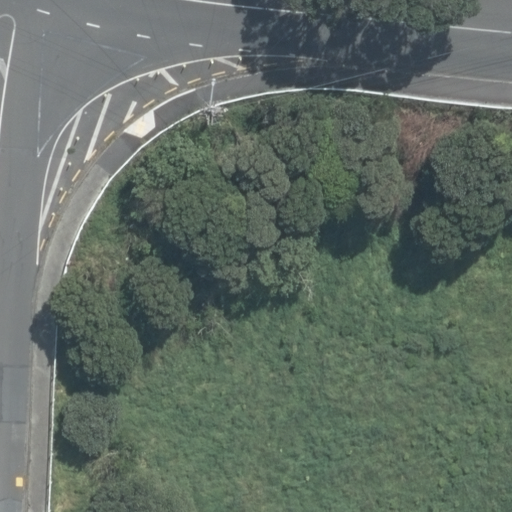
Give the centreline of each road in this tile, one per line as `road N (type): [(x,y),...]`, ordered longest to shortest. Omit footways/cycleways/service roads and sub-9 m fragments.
road 1 (tertiary): [(327,17),(195,47),(108,103),(3,217)]
road 2 (tertiary): [(3,217),(22,0)]
road 3 (residential): [(327,17),(127,0)]
road 4 (residential): [(511,32),(327,17)]
